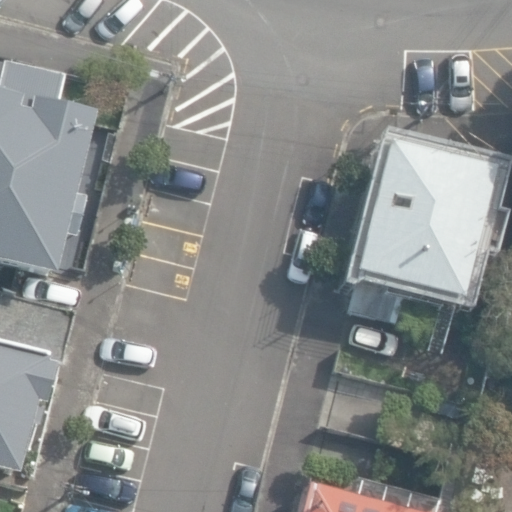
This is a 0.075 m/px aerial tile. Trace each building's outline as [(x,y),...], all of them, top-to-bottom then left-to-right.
[(0,269),(48,281),(89,120),(55,111),(63,82),(1,66),(0,72),(0,269)] [(346,315),(388,326),(393,304),(421,311),(424,300),(455,308),(487,178),(380,151),(348,281),(354,282),(346,315)] [(0,349),(57,365),(70,317),(0,296),(0,349)] [(0,477),(11,480),(30,410),(38,412),(50,369),(0,354),(0,477)] [(302,511),(382,511),(307,492),(302,511)]
